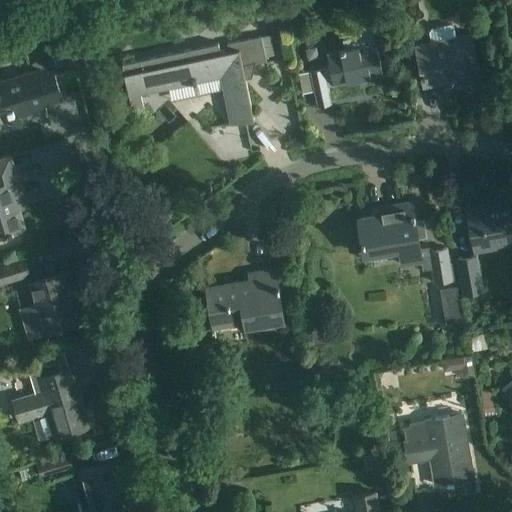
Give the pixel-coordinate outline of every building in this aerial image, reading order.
[(268,0),(253,0),(258,19),(272,16),(268,0)] [(310,72),(313,87),(317,106),(331,103),(327,86),(382,74),(378,54),(371,18),(352,22),(355,37),(342,40),(344,48),(337,50),(338,51),(327,54),(330,67),(310,72)] [(415,46),(419,64),(423,83),(478,72),(470,35),(455,38),(452,24),(428,30),(431,43),(415,46)] [(133,117),(145,115),(140,93),(221,75),(232,124),(254,119),(243,73),(252,71),(254,61),(265,58),(264,55),(274,52),(270,33),(226,42),(228,50),(219,52),(217,42),(121,63),(133,117)] [(0,102),(9,100),(11,108),(7,109),(12,127),(21,124),(18,116),(45,108),(44,104),(62,99),(54,74),(43,77),(41,70),(0,81),(0,102)] [(0,234),(23,228),(14,199),(21,196),(16,181),(15,181),(12,169),(0,172),(0,234)] [(511,199),(466,208),(470,227),(474,251),(511,244),(511,199)] [(374,216),(358,220),(365,255),(400,249),(403,264),(422,261),(424,269),(433,268),(436,282),(454,278),(448,247),(431,250),(431,247),(421,249),(419,238),(427,236),(423,218),(415,220),(412,202),(372,210),(374,216)] [(455,258),(461,293),(483,290),(477,254),(455,258)] [(0,266),(0,283),(28,275),(24,260),(0,266)] [(285,320),(280,289),(276,270),(249,275),(250,281),(207,289),(213,327),(244,322),(244,327),(285,320)] [(61,273),(42,278),(29,282),(36,303),(21,307),(29,337),(77,322),(61,273)] [(471,357),(442,361),(444,372),(462,369),(464,379),(474,378),(471,357)] [(35,394),(14,400),(20,420),(48,412),(55,435),(89,426),(72,368),(68,369),(66,361),(29,372),(35,394)] [(511,382),(503,390),(511,400),(511,382)] [(403,424),(405,441),(409,461),(431,457),(436,484),(465,479),(467,491),(475,490),(472,476),(473,476),(461,413),(403,424)] [(36,463),(41,477),(71,468),(67,454),(36,463)] [(111,511),(132,505),(133,505),(118,459),(74,474),(85,511),(111,511)] [(357,511),(378,511),(375,493),(355,497),(357,511)]
